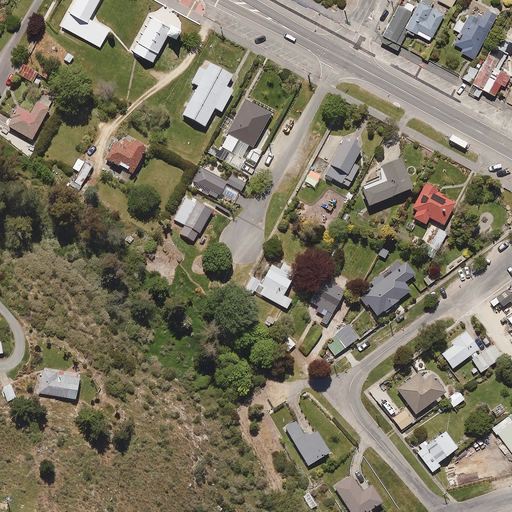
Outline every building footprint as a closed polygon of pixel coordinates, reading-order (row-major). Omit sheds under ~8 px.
[(90,0),(65,0),(53,23),(92,45),(102,26),(82,14),(90,0)] [(389,0),(372,30),(393,42),(401,28),(423,37),(442,3),(437,0),(408,0),(404,8),(389,0)] [(159,59),(176,23),(150,11),(132,47),(159,59)] [(461,12),(446,39),(455,44),(453,48),(466,55),(486,18),(473,11),(469,15),(461,12)] [(481,48),(464,79),(488,92),(493,82),(497,84),(503,72),(496,66),(492,73),(487,68),(494,55),(481,48)] [(76,57),(68,51),(63,59),(70,64),(76,57)] [(179,114),(207,127),(215,110),(225,115),(236,92),(228,89),(235,73),(204,59),(179,114)] [(39,73),(23,64),(16,75),(33,85),(39,73)] [(249,146),(267,111),(239,97),(221,132),(249,146)] [(21,109),(8,103),(0,118),(0,123),(24,135),(40,105),(27,98),(21,109)] [(109,141),(98,155),(125,169),(138,144),(124,136),(119,146),(109,141)] [(354,144),(338,136),(319,173),(341,185),(352,165),(345,161),(354,144)] [(263,158),(255,153),(250,161),(259,165),(263,158)] [(93,167),(77,157),(70,168),(79,174),(72,184),(80,189),(93,167)] [(404,185),(392,157),(371,165),(373,175),(353,183),(364,205),(404,185)] [(192,164),(184,179),(210,193),(218,178),(192,164)] [(323,177),(311,170),(304,181),(316,188),(323,177)] [(408,207),(404,215),(418,223),(421,217),(438,226),(454,196),(418,177),(404,204),(408,207)] [(179,230),(195,238),(211,207),(195,199),(179,230)] [(447,234),(440,229),(428,246),(435,252),(447,234)] [(360,302),(367,313),(375,308),(377,310),(391,301),(389,298),(402,288),(396,280),(407,273),(398,259),(358,285),(360,288),(352,294),(357,303),(360,302)] [(249,287),(278,305),(292,275),(263,261),(249,287)] [(310,275),(299,300),(308,304),(305,310),(312,313),(309,319),(318,323),(329,300),(335,302),(341,289),(310,275)] [(325,335),(317,329),(302,350),(311,356),(325,335)] [(459,329),(431,349),(443,365),(471,346),(459,329)] [(389,385),(407,412),(437,391),(418,365),(389,385)] [(75,376),(36,367),(31,388),(67,396),(75,376)] [(10,383),(1,388),(8,402),(18,397),(10,383)] [(457,391),(446,398),(454,408),(464,401),(457,391)] [(382,396),(377,400),(383,407),(388,403),(382,396)] [(511,431),(511,404),(499,413),(504,420),(511,431)] [(402,409),(391,418),(402,431),(413,422),(402,409)] [(274,425),(296,463),(324,448),(309,426),(299,431),(290,417),(274,425)] [(511,459),(511,431),(504,420),(488,432),(509,461),(511,459)] [(450,444),(437,427),(407,444),(425,468),(434,461),(432,458),(450,444)] [(344,472),(323,483),(340,511),(352,511),(374,498),(363,483),(353,488),(344,472)] [(308,491),(301,496),(311,510),(318,505),(308,491)]
